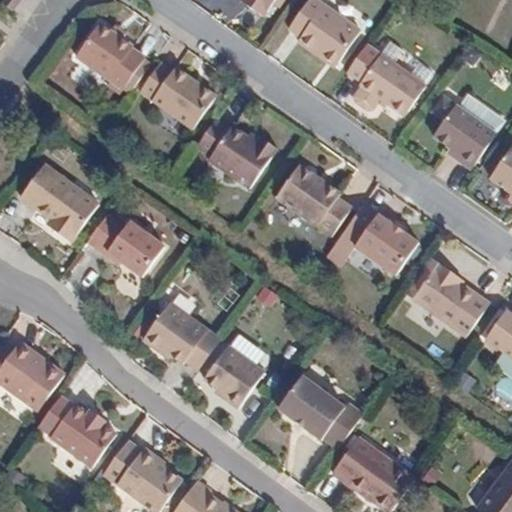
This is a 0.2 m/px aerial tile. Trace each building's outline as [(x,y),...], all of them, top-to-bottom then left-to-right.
[(247,0),(249,1),(245,6),(263,18),(275,0),(247,0)] [(323,59),(328,52),(340,60),(360,31),(315,0),(310,0),(289,31),(301,38),(298,42),(323,59)] [(103,23),(78,56),(130,94),(152,63),(133,49),(134,46),(103,23)] [(406,114),(429,82),(384,51),(369,41),(348,71),(363,80),(361,83),(363,84),(355,95),(356,101),(369,109),(375,108),(382,98),(406,114)] [(323,59),(335,67),(340,60),(328,52),(323,59)] [(175,72),(162,64),(143,92),(196,129),(218,96),(200,83),(198,86),(193,81),(195,79),(178,67),(175,72)] [(480,123),(489,111),(466,95),(458,107),(453,104),(431,136),(447,147),(458,154),(455,158),(469,169),(495,133),(480,123)] [(200,147),(213,156),(210,159),(250,187),(279,147),(263,137),(259,141),(235,124),(231,129),(218,120),(200,147)] [(447,147),(444,151),(455,158),(458,154),(447,147)] [(511,190),(511,150),(493,177),(511,190)] [(53,215),(61,222),(55,228),(72,241),(101,203),(47,164),(25,195),(53,215)] [(343,193),(302,166),(279,196),(332,234),(351,207),(339,198),(343,193)] [(395,225),(365,204),(333,250),(347,260),(357,247),(399,275),(421,243),(408,234),(395,225)] [(88,240),(93,243),(106,254),(110,249),(123,259),(143,275),(165,247),(132,221),(127,226),(109,213),(88,240)] [(53,215),(47,222),(55,228),(61,222),(53,215)] [(412,228),(399,219),(395,225),(408,234),(412,228)] [(106,254),(119,264),(123,259),(110,249),(106,254)] [(466,339),(487,308),(459,288),(453,284),(460,277),(442,264),(414,303),(466,339)] [(459,288),(464,280),(460,277),(453,284),(459,288)] [(185,361),(197,370),(220,339),(169,300),(139,339),(145,343),(149,338),(183,364),(185,361)] [(511,318),(504,313),(484,342),(491,346),(511,359),(511,318)] [(235,409),(263,373),(227,346),(202,378),(222,392),(218,397),(235,409)] [(10,363),(0,355),(0,397),(30,418),(58,380),(45,371),(42,374),(30,365),(33,362),(19,351),(10,363)] [(45,371),(33,362),(30,365),(42,374),(45,371)] [(322,436),(337,448),(363,412),(348,400),(344,405),(302,374),(276,408),(318,439),(322,436)] [(73,407),(58,398),(40,424),(55,435),(53,437),(93,465),(116,433),(104,424),(88,412),(76,404),(73,407)] [(106,419),(92,409),(88,412),(104,424),(106,419)] [(143,451),(128,440),(104,474),(158,511),(159,511),(162,509),(166,511),(184,486),(180,484),(184,480),(168,469),(155,460),(158,457),(145,448),(143,451)] [(333,472),(387,511),(390,511),(414,480),(357,440),(333,472)] [(168,469),(170,465),(158,457),(155,460),(168,469)] [(511,511),(511,458),(475,507),(482,511),(511,511)] [(214,491),(198,481),(176,511),(247,511),(216,489),(214,491)]
